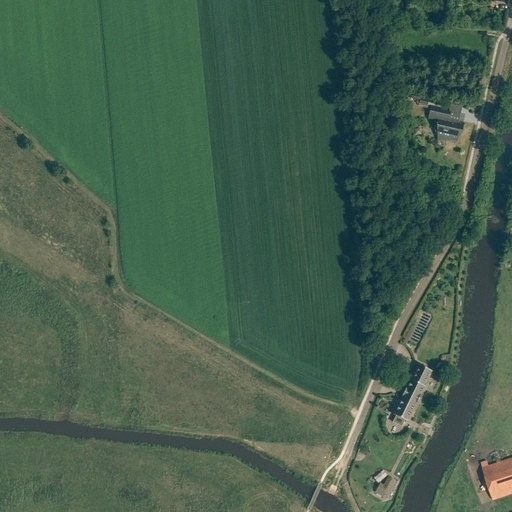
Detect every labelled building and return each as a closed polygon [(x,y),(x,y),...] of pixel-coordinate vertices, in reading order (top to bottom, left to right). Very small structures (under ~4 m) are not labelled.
[(419,105),(427,107),(429,100),(421,98),(419,105)] [(438,128),(439,141),(448,141),(450,138),(458,140),(459,133),(462,134),(464,124),(458,123),(458,122),(453,121),(453,120),(449,119),(451,112),(451,111),(432,107),(431,108),(432,108),(429,120),(438,122),(437,128),(438,128)] [(432,372),(418,365),(393,415),(407,422),(432,372)] [(511,458),(482,468),(492,501),(511,494),(511,458)] [(383,485),(378,483),(373,493),(388,500),(397,482),(387,477),(383,485)]
